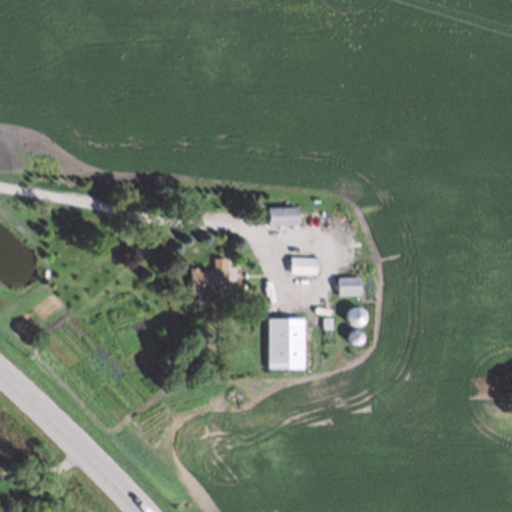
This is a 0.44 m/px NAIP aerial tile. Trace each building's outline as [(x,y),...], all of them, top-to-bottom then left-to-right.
[(268,226),(268,208),(295,208),(295,226),(268,226)] [(313,273),(286,272),(286,255),(313,256),(313,273)] [(226,258),(227,299),(197,300),(197,293),(189,293),(189,271),(212,270),(211,258),(226,258)] [(337,296),(337,277),(360,277),(359,296),(337,296)] [(353,307),(358,309),(361,312),(362,317),(362,320),(360,323),(356,326),(352,326),(349,326),(346,324),(344,321),(343,317),(344,312),(347,309),(350,308),(353,307)] [(320,329),(320,317),(329,317),(328,329),(320,329)] [(301,319),(302,369),(267,370),(267,320),(301,319)] [(352,330),(356,331),(359,334),(360,338),(358,343),(353,345),(349,345),(346,342),(345,338),(345,335),(347,332),(352,330)]
